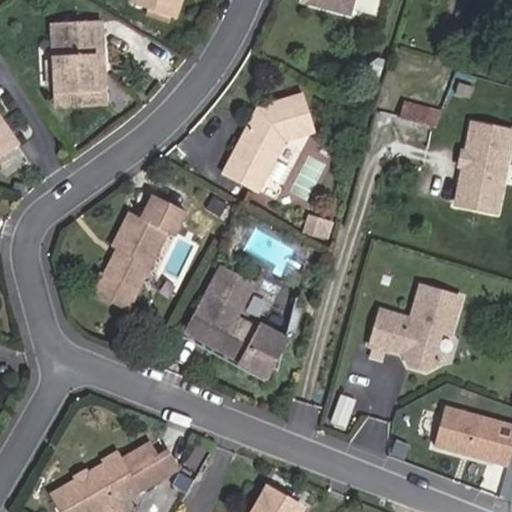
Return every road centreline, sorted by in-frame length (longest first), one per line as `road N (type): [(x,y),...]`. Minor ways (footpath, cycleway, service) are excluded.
road 1 (residential): [(240,0),(203,66),(132,143),(67,182),(26,236),(47,342),(72,360)]
road 2 (residential): [(72,360),(217,430),(389,480),(464,511)]
road 3 (unknown): [(273,446),(348,172)]
road 4 (residential): [(72,360),(0,481)]
